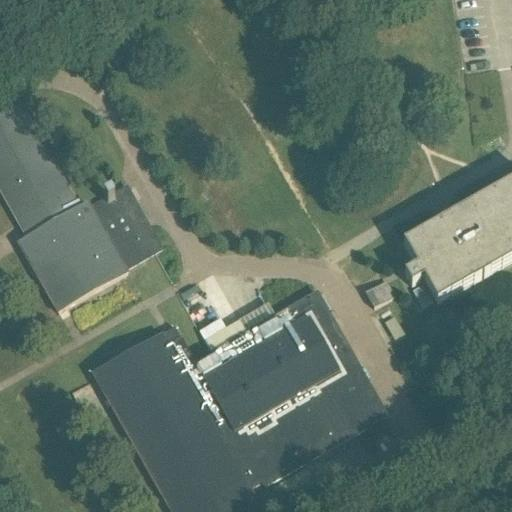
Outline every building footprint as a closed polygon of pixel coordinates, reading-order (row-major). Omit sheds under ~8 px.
[(19,107),(0,117),(0,193),(28,241),(18,247),(58,317),(128,277),(125,272),(162,251),(129,192),(128,191),(113,200),(112,198),(105,202),(106,204),(91,212),(88,207),(79,212),(19,107)] [(511,185),(403,248),(417,272),(405,278),(412,291),(424,284),(437,308),(511,264),(511,185)] [(386,285),(365,297),(374,313),(395,301),(386,285)] [(174,331),(93,377),(169,511),(260,511),(249,493),(261,487),(262,490),(368,429),(374,440),(383,435),(377,424),(386,419),(366,384),(348,394),(333,367),(351,356),(316,296),(194,366),(174,331)] [(511,420),(511,419),(502,424),(510,437),(511,436),(511,420)]
